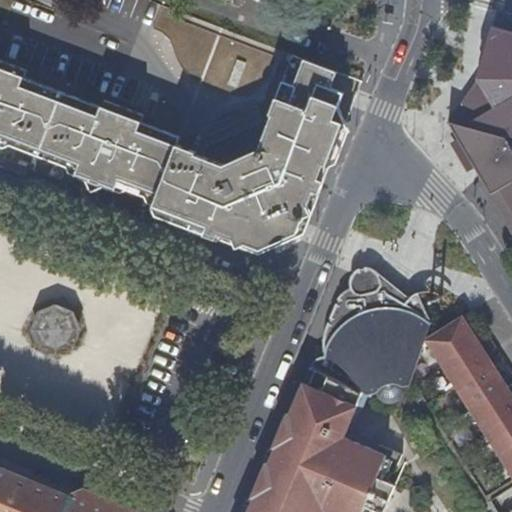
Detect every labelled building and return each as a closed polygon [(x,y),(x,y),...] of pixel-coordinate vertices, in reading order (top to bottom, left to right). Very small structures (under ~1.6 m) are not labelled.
[(511,29),(494,24),(479,77),(491,82),(511,86),(511,29)] [(367,87),(369,82),(367,81),(301,55),(299,61),(297,64),(329,77),(365,91),(367,87)] [(0,148),(1,149),(4,142),(79,172),(76,178),(89,184),(87,189),(93,191),(99,194),(101,188),(115,194),(118,187),(136,194),(157,202),(180,144),(182,140),(161,131),(142,124),(145,118),(106,102),(104,109),(28,80),(31,72),(0,60),(0,148)] [(320,199),(350,126),(345,108),(351,93),(326,83),(329,77),(297,64),(277,112),(279,114),(264,149),(227,165),(197,153),(178,200),(183,210),(181,216),(178,221),(233,243),(264,255),(304,238),(320,199)] [(350,126),(365,91),(329,77),(326,83),(351,93),(345,108),(350,126)] [(508,134),(511,135),(511,86),(491,82),(479,77),(451,120),(508,134)] [(511,141),(508,134),(451,120),(464,151),(479,175),(511,225),(511,141)] [(156,205),(181,216),(183,210),(178,200),(197,153),(198,152),(180,144),(157,202),(156,205)] [(325,357),(311,364),(366,391),(372,393),(377,391),(378,393),(379,395),(383,398),(387,400),(389,401),(393,401),(395,401),(398,400),(401,398),(404,396),(407,392),(408,390),(409,388),(409,384),(409,381),(407,377),(413,375),(432,324),(417,293),(413,295),(409,299),(399,290),(395,293),(389,291),(384,289),(382,278),(380,275),(376,272),(373,270),(369,269),(363,269),(361,269),(359,270),(356,272),(353,274),(352,276),(350,279),(350,281),(349,284),(349,287),(350,291),(346,292),(344,294),(340,296),(339,297),(325,331),(325,357)] [(83,328),(75,308),(56,300),(37,308),(29,329),(38,347),(58,355),(76,347),(83,328)] [(427,337),(511,470),(511,390),(464,315),(427,337)] [(305,380),(247,511),(358,511),(362,505),(377,511),(381,511),(394,484),(377,476),(381,467),(394,473),(403,455),(380,444),(378,450),(345,435),(366,391),(311,364),(305,380)] [(0,511),(139,511),(129,508),(81,488),(72,491),(70,496),(14,473),(1,468),(0,467),(0,511)]
